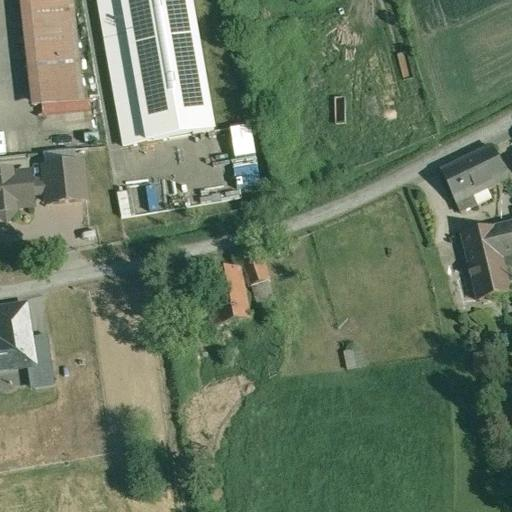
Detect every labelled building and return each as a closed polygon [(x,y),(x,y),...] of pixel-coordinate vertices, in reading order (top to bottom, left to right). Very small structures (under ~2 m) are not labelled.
[(70,0),(22,0),(32,83),(38,82),(41,107),(82,102),(70,0)] [(98,0),(125,149),(214,133),(190,0),(98,0)] [(491,149),(442,173),(457,203),(506,179),(491,149)] [(82,166),(46,170),(49,206),(85,202),(82,166)] [(11,174),(0,175),(0,215),(16,214),(15,210),(33,208),(30,176),(12,178),(11,174)] [(511,225),(493,230),(500,261),(502,261),(511,258),(511,225)] [(493,230),(463,237),(479,303),(510,296),(508,285),(502,261),(500,261),(493,230)] [(261,251),(239,259),(255,300),(261,298),(264,305),(275,301),(268,283),(271,283),(261,251)] [(511,258),(502,261),(508,285),(511,283),(511,258)] [(239,273),(199,281),(210,331),(220,328),(221,334),(229,333),(228,327),(250,322),(239,273)] [(30,309),(0,313),(0,385),(40,380),(30,309)]
